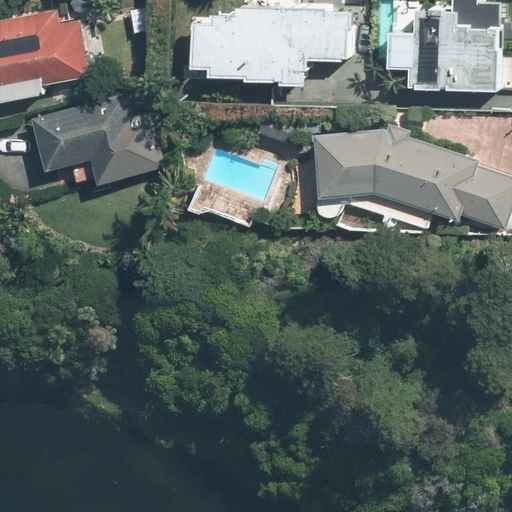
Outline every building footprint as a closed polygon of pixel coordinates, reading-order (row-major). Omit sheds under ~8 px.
[(411,69),(410,89),(500,91),(502,2),(480,2),(479,0),(452,0),(452,11),(418,10),(417,31),(390,30),(389,69),(411,69)] [(351,9),(237,6),(237,15),(212,14),(212,21),(193,21),(192,67),(210,68),(209,77),(246,77),(246,83),(307,85),(308,56),(350,57),(351,9)] [(0,105),(47,98),(44,85),(92,76),(82,19),(62,22),(59,9),(0,18),(0,105)] [(126,93),(33,117),(47,171),(92,159),(99,185),(168,167),(153,110),(132,115),(126,93)] [(377,193),(461,221),(463,215),(508,230),(511,218),(511,169),(385,127),(315,133),(320,198),(377,193)] [(260,201),(202,176),(187,209),(202,215),(205,207),(249,226),(260,201)]
